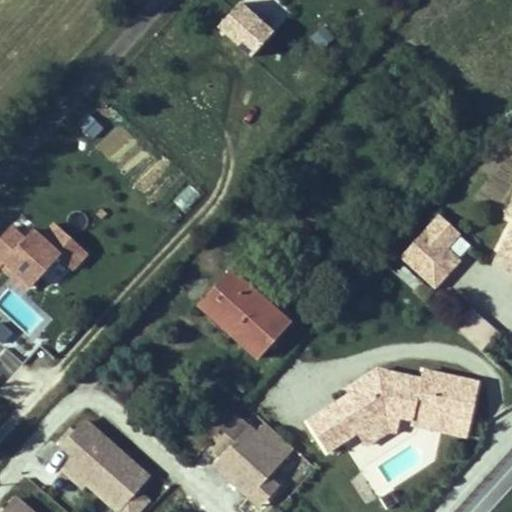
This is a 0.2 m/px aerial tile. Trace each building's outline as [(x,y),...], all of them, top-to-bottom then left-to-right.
[(251,62),(276,36),(243,3),(217,29),(251,62)] [(215,93),(220,85),(209,78),(204,85),(215,93)] [(95,142),(106,129),(88,114),(77,126),(95,142)] [(511,220),(511,231),(492,266),(511,277),(511,210),(507,218),(511,220)] [(461,234),(440,214),(401,257),(435,289),(460,260),(447,249),(461,234)] [(407,266),(398,274),(415,292),(424,284),(407,266)] [(230,269),(204,298),(220,313),(215,318),(257,356),(288,322),(230,269)] [(198,303),(215,318),(220,313),(204,298),(198,303)] [(482,352),(499,332),(471,308),(454,328),(482,352)] [(358,403),(319,432),(340,460),(365,440),(394,418),(409,421),(421,424),(423,417),(478,428),(486,386),(468,382),(468,386),(445,381),(445,378),(430,375),(428,384),(385,375),(366,389),(370,394),(358,403)] [(468,382),(445,378),(445,381),(468,386),(468,382)] [(370,394),(366,389),(354,398),(358,403),(370,394)] [(254,433),(234,415),(206,445),(221,459),(217,463),(251,494),(270,473),(293,448),(264,422),(254,433)] [(478,428),(423,417),(421,424),(420,429),(475,440),(478,428)] [(142,511),(152,502),(140,491),(151,478),(85,418),(57,448),(70,460),(62,468),(109,511),(142,511)] [(397,435),(406,436),(409,421),(394,418),(365,440),(374,452),(397,435)] [(251,494),(263,503),(281,483),(270,473),(251,494)] [(31,511),(11,498),(1,511),(31,511)]
